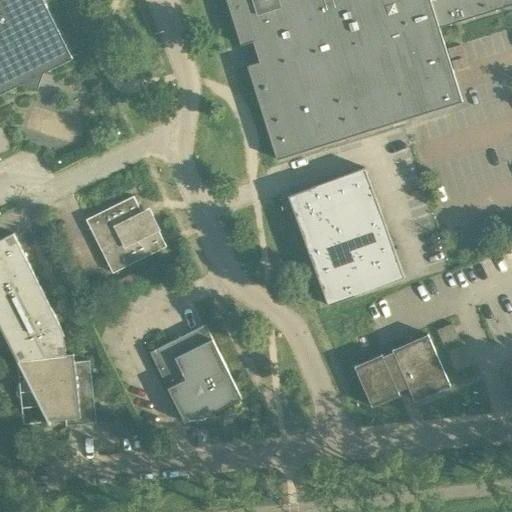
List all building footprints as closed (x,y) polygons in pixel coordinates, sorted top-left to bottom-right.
[(0,0),(0,93),(22,82),(38,87),(43,72),(72,57),(43,0),(0,0)] [(511,0),(226,0),(240,44),(252,41),(259,62),(247,65),(276,159),(405,118),(462,101),(445,49),(439,27),(511,4),(511,0)] [(288,195),(298,223),(375,195),(365,167),(288,195)] [(308,250),(385,222),(375,195),(298,223),(308,250)] [(133,196),(86,219),(112,273),(166,246),(151,216),(149,213),(145,212),(142,213),(133,196)] [(394,249),(385,222),(308,250),(318,277),(394,249)] [(64,334),(13,233),(0,239),(0,327),(16,359),(49,424),(50,424),(48,420),(80,417),(79,409),(94,407),(89,360),(74,362),(73,353),(66,354),(64,334)] [(328,305),(405,277),(394,249),(318,277),(328,305)] [(452,323),(436,330),(443,345),(458,338),(452,323)] [(149,352),(181,417),(184,421),(202,413),(203,416),(241,397),(205,324),(149,352)] [(408,386),(411,393),(414,401),(415,400),(414,398),(448,384),(449,386),(450,385),(427,333),(426,334),(427,336),(394,351),(393,349),(392,349),(393,351),(382,356),(381,354),(380,354),(381,356),(356,367),(355,365),(354,366),(372,407),(373,406),(372,404),(397,393),(398,395),(399,395),(397,391),(408,386)]
